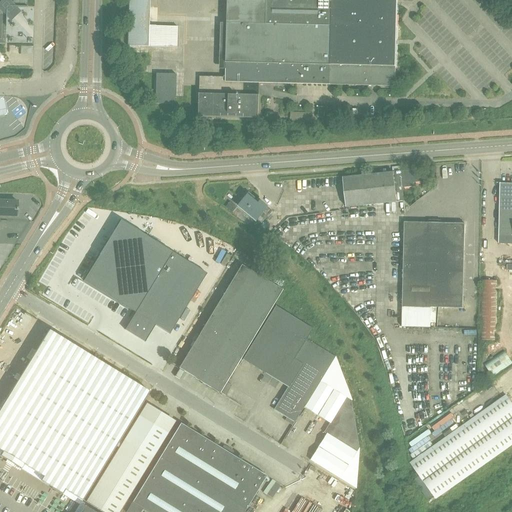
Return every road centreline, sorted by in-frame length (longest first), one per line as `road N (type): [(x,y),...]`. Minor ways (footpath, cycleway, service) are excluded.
road 1 (unclassified): [(298,466),(8,288)]
road 2 (unclassified): [(511,144),(185,169)]
road 3 (unclassified): [(0,88),(61,78),(72,53),(74,0)]
